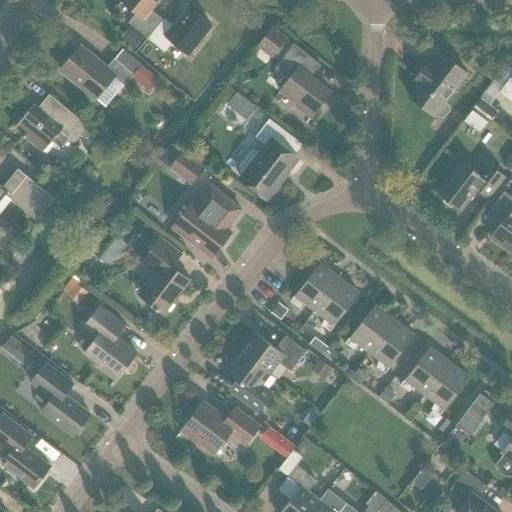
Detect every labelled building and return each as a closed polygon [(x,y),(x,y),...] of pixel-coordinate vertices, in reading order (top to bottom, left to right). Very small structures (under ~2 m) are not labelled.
[(144,37),(147,39),(163,19),(151,10),(158,0),(120,0),(120,1),(136,13),(128,23),(130,25),(144,37)] [(163,19),(147,39),(165,53),(173,42),(188,55),(211,26),(188,7),(173,26),(164,18),(163,19)] [(128,28),(121,37),(124,40),(127,42),(135,48),(144,37),(130,25),(128,28)] [(286,38),(271,26),(256,45),(272,57),(286,38)] [(320,64),(293,44),(274,69),(288,80),(279,91),(297,105),(296,107),(310,118),(330,92),(310,77),(320,64)] [(107,69),(80,47),(61,70),(96,100),(114,77),(125,87),(133,78),(148,91),(159,78),(123,49),(115,59),(107,69)] [(467,74),(441,55),(432,67),(427,64),(414,81),(418,84),(409,97),(434,117),(435,116),(437,118),(441,118),(444,117),(449,111),(449,108),(448,105),(445,103),(467,74)] [(480,67),(479,69),(494,80),(504,67),(489,55),(480,67)] [(511,75),(499,92),(511,102),(511,75)] [(39,108),(34,104),(13,129),(43,153),(52,142),(59,148),(63,147),(69,140),(72,143),(76,142),(89,127),(49,95),(39,108)] [(479,99),(474,106),(485,115),(492,107),(481,97),(479,99)] [(260,154),(255,150),(251,151),(239,167),(240,172),(243,175),(240,179),(266,199),(297,159),(284,148),(292,137),(269,119),(255,137),(266,145),(260,154)] [(172,143),(159,159),(161,161),(165,163),(169,167),(182,151),(172,143)] [(204,168),(182,151),(169,167),(168,168),(191,185),(204,168)] [(37,154),(31,161),(29,163),(37,169),(42,174),(50,165),(37,154)] [(488,198),(504,178),(488,165),(479,176),(460,162),(436,193),(461,211),(477,190),(488,198)] [(0,200),(5,194),(36,220),(54,199),(17,169),(2,189),(0,187),(0,200)] [(226,228),(241,209),(210,186),(196,205),(192,202),(172,227),(211,258),(231,232),(226,228)] [(484,217),(497,227),(489,237),(507,251),(511,244),(511,197),(504,191),(484,217)] [(109,246),(111,248),(119,254),(127,245),(117,237),(109,246)] [(175,300),(190,281),(171,267),(181,254),(159,238),(140,262),(154,273),(138,294),(167,316),(178,302),(175,300)] [(313,311),(338,279),(318,264),(294,295),(289,302),(298,308),(302,302),(313,311)] [(358,294),(338,279),(313,311),(325,319),(320,325),(329,332),(334,325),(358,294)] [(87,292),(76,283),(67,296),(78,304),(87,292)] [(277,304),(271,312),(274,315),(280,320),(288,310),(278,303),(277,304)] [(369,353),(394,320),(374,305),(350,337),(344,343),(353,350),(358,344),(369,353)] [(115,381),(136,353),(115,337),(124,326),(99,307),(83,327),(97,338),(84,354),(100,367),(99,368),(115,381)] [(413,335),(394,320),(369,353),(380,361),(376,367),(385,373),(390,367),(390,366),(413,335)] [(254,332),(240,351),(270,374),(279,362),(290,371),(305,350),(285,335),(275,348),(254,332)] [(1,348),(3,349),(13,357),(23,345),(20,342),(14,338),(11,336),(3,346),(1,348)] [(323,354),(328,346),(314,337),(311,340),(308,345),(323,354)] [(328,346),(323,354),(334,362),(339,354),(330,348),(328,346)] [(424,395),(449,362),(429,347),(405,379),(400,385),(408,392),(413,386),(424,395)] [(240,351),(226,370),(235,377),(227,389),(259,412),(273,393),(262,385),(270,374),(240,351)] [(318,362),(314,366),(326,375),(331,369),(319,360),(318,362)] [(468,377),(449,362),(424,395),(435,403),(431,408),(439,415),(445,409),(444,408),(468,377)] [(73,383),(46,363),(30,383),(51,399),(41,412),(73,436),(90,414),(64,394),(73,383)] [(355,373),(351,378),(360,385),(368,375),(358,368),(355,373)] [(382,391),(378,397),(387,404),(394,394),(386,387),(382,391)] [(477,398),(472,404),(485,414),(493,404),(480,394),(477,398)] [(226,419),(203,402),(180,431),(196,443),(198,442),(214,454),(229,433),(245,445),(259,426),(234,407),(226,419)] [(304,416),(301,421),(302,422),(310,427),(319,414),(310,407),(304,416)] [(500,458),(494,467),(509,479),(511,474),(511,412),(501,427),(511,436),(511,438),(501,453),(503,455),(500,458)] [(31,436),(3,414),(0,417),(0,444),(10,452),(1,464),(33,488),(50,466),(24,446),(31,436)] [(437,422),(434,426),(442,432),(449,422),(442,416),(437,422)] [(292,449),(276,437),(266,450),(282,462),(292,449)] [(280,511),(309,511),(319,500),(307,492),(316,481),(296,465),(281,485),(293,495),(280,511)] [(496,511),(478,498),(487,487),(465,470),(450,489),(466,501),(458,511),(496,511)] [(368,507),(364,511),(376,511),(378,511),(383,504),(386,500),(378,494),(368,507)] [(319,500),(309,511),(357,511),(339,498),(330,509),(319,500)] [(383,504),(378,511),(379,511),(393,511),(396,508),(393,506),(386,500),(383,504)]
